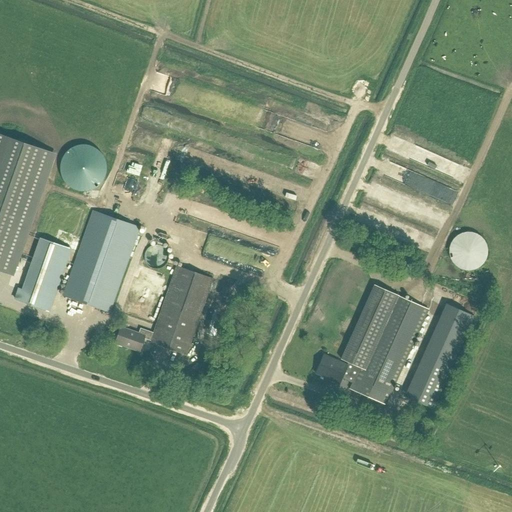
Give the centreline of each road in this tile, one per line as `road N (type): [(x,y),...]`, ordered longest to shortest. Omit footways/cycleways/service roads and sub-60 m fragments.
road 1 (unclassified): [(244,428),(434,0)]
road 2 (unclassified): [(244,428),(0,345)]
